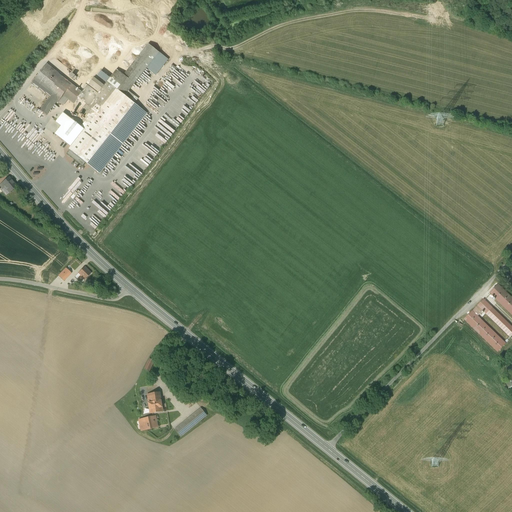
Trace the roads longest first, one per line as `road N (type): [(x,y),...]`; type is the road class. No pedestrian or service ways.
road 1 (unclassified): [(327,448),(511,257)]
road 2 (secondary): [(129,287),(327,448)]
road 3 (secondary): [(0,152),(129,287)]
road 4 (residential): [(129,287),(110,297),(0,278)]
